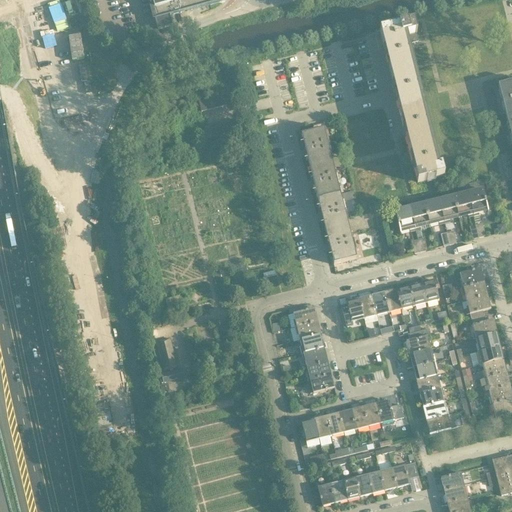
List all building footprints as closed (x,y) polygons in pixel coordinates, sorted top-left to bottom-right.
[(149,0),(158,31),(172,27),(170,16),(225,1),(224,0),(149,0)] [(439,168),(410,52),(408,44),(418,42),(414,24),(379,32),(417,184),(444,177),(441,167),(439,168)] [(511,83),(498,87),(498,88),(506,119),(511,117),(511,83)] [(29,106),(46,106),(46,93),(29,93),(29,106)] [(228,93),(223,95),(226,106),(231,105),(228,93)] [(223,95),(217,96),(220,108),(226,106),(223,95)] [(217,96),(211,98),(214,109),(220,108),(217,96)] [(211,98),(205,99),(208,111),(214,109),(211,98)] [(198,101),(201,113),(208,111),(205,99),(198,101)] [(235,121),(230,122),(232,134),(238,132),(235,121)] [(71,122),(64,145),(87,153),(94,130),(71,122)] [(230,122),(224,123),(227,135),(232,134),(230,122)] [(224,123),(218,125),(221,137),(227,135),(224,123)] [(218,125),(212,126),(215,138),(221,137),(218,125)] [(212,126),(205,128),(208,140),(215,138),(212,126)] [(324,130),(301,136),(309,168),(332,163),(324,130)] [(332,163),(309,168),(317,201),(340,195),(332,163)] [(467,192),(467,194),(468,194),(473,215),(479,214),(478,211),(487,209),(487,212),(488,212),(483,191),(482,192),(482,193),(480,193),(479,191),(480,191),(468,194),(468,192),(467,192)] [(346,215),(357,213),(355,192),(343,193),(346,215)] [(467,194),(457,197),(456,197),(457,199),(454,200),(454,198),(453,199),(458,216),(458,219),(459,219),(458,216),(467,214),(468,217),(473,215),(468,194),(467,194)] [(340,195),(317,201),(325,233),(348,227),(340,195)] [(450,198),(439,201),(444,223),(449,221),(449,219),(458,216),(453,199),(453,200),(451,200),(450,199),(451,199),(450,198)] [(438,201),(427,204),(427,205),(428,206),(425,207),(425,206),(424,206),(429,224),(438,221),(439,224),(444,223),(439,201),(439,200),(438,200),(438,201)] [(409,207),(409,208),(415,230),(420,229),(420,226),(428,224),(429,227),(430,227),(429,224),(424,206),(424,207),(422,208),(421,206),(422,206),(421,205),(410,208),(409,207)] [(409,208),(398,211),(398,212),(398,214),(396,214),(396,213),(395,213),(400,234),(401,234),(400,231),(409,229),(409,231),(415,230),(409,208)] [(482,225),(476,227),(479,239),(486,238),(482,225)] [(348,227),(325,233),(333,266),(356,260),(348,227)] [(479,239),(476,227),(469,228),(473,241),(479,239)] [(453,232),(447,234),(450,247),(457,245),(453,232)] [(440,235),(443,248),(450,247),(447,234),(440,235)] [(424,239),(418,241),(421,254),(427,252),(424,239)] [(411,243),(414,256),(421,254),(418,241),(411,243)] [(481,270),(459,275),(462,288),(484,283),(481,270)] [(434,281),(421,284),(426,305),(439,302),(434,281)] [(484,283),(462,288),(466,301),(487,296),(484,283)] [(421,284),(409,287),(414,308),(426,305),(421,284)] [(414,308),(409,287),(396,291),(402,315),(403,314),(403,311),(414,308)] [(402,315),(396,291),(384,294),(389,314),(400,311),(401,315),(402,315)] [(384,294),(371,297),(376,317),(389,314),(384,294)] [(487,296),(466,301),(469,315),(470,315),(471,320),(484,317),(482,312),(491,310),(487,296)] [(371,297),(359,300),(364,320),(376,317),(371,297)] [(347,306),(341,307),(346,328),(352,327),(351,323),(364,320),(359,300),(346,303),(347,306)] [(314,310),(293,315),(296,328),(317,323),(314,310)] [(485,322),(484,317),(471,320),(472,325),(472,326),(475,339),(496,333),(493,320),(485,322)] [(317,323),(296,328),(300,341),(321,336),(317,323)] [(406,343),(409,356),(431,350),(426,331),(407,336),(409,342),(406,343)] [(496,333),(475,339),(478,352),(500,347),(496,333)] [(321,336),(300,341),(303,354),(324,349),(321,336)] [(171,339),(157,343),(164,371),(178,368),(171,339)] [(500,347),(478,352),(482,366),(503,360),(500,347)] [(324,349),(303,354),(306,368),(327,362),(324,349)] [(431,350),(409,356),(413,369),(434,363),(431,350)] [(503,360),(482,366),(485,379),(506,373),(503,360)] [(327,362),(306,368),(310,381),(331,375),(327,362)] [(434,363),(413,369),(416,382),(437,377),(434,363)] [(506,373),(485,379),(488,391),(510,386),(506,373)] [(331,375),(310,381),(313,395),(334,389),(331,375)] [(437,377),(416,382),(419,395),(440,390),(437,377)] [(511,395),(510,386),(488,391),(492,405),(511,399),(511,395)] [(440,390),(419,395),(422,408),(444,403),(440,390)] [(511,399),(492,405),(495,419),(511,414),(511,399)] [(389,402),(376,405),(381,425),(382,429),(395,425),(394,422),(403,419),(400,406),(390,408),(389,402)] [(444,403),(422,408),(426,421),(447,416),(444,403)] [(376,405),(364,408),(369,428),(381,425),(376,405)] [(364,408),(351,411),(356,431),(369,428),(364,408)] [(351,411),(339,414),(344,434),(356,431),(351,411)] [(339,414),(327,417),(331,437),(344,434),(339,414)] [(447,416),(426,421),(429,435),(440,433),(455,429),(452,415),(447,416)] [(327,417),(314,421),(319,440),(331,437),(327,417)] [(314,421),(301,424),(307,449),(320,445),(319,440),(314,421)] [(348,449),(335,452),(336,455),(337,459),(343,457),(349,456),(348,449)] [(324,462),(323,455),(310,458),(312,465),(324,462)] [(511,491),(504,459),(492,462),(501,497),(511,494),(511,491)] [(418,478),(414,464),(405,467),(409,480),(418,478)] [(409,480),(405,467),(392,470),(397,489),(410,486),(408,480),(409,480)] [(392,470),(380,473),(385,492),(397,489),(392,470)] [(380,473),(368,476),(373,495),(385,492),(380,473)] [(461,474),(440,479),(443,491),(464,486),(461,474)] [(368,476),(355,479),(360,498),(373,495),(368,476)] [(355,479),(343,482),(348,502),(360,498),(355,479)] [(343,482),(330,485),(335,505),(348,502),(343,482)] [(330,485),(317,489),(322,508),(335,505),(330,485)] [(464,486),(443,491),(447,504),(467,499),(464,486)] [(467,499),(447,504),(448,511),(467,511),(470,511),(467,499)]
